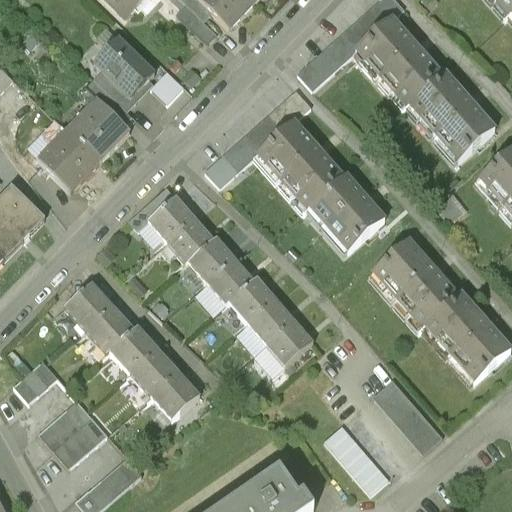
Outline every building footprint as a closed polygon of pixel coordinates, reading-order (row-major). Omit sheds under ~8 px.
[(149,0),(104,0),(128,22),(149,0)] [(197,3),(193,0),(180,0),(178,3),(186,12),(198,23),(207,14),(197,3)] [(256,6),(248,0),(200,0),(197,3),(207,14),(229,34),(256,6)] [(403,15),(389,0),(385,0),(379,6),(394,23),(403,15)] [(511,17),(511,0),(488,0),(508,22),(511,19),(511,17)] [(394,23),(379,6),(370,14),(385,31),(391,26),(394,23)] [(198,23),(186,12),(177,22),(207,51),(216,41),(198,23)] [(385,31),(370,14),(361,22),(376,40),(385,31)] [(376,40),(361,22),(351,31),(367,48),(376,40)] [(441,83),(391,26),(385,31),(376,40),(367,48),(357,56),(355,58),(405,115),(408,112),(441,83)] [(367,48),(351,31),(342,39),(357,56),(367,48)] [(106,54),(117,43),(107,33),(96,43),(106,54)] [(357,56),(342,39),(333,47),(348,64),(355,58),(357,56)] [(154,80),(117,44),(93,69),(100,76),(130,104),(132,103),(129,100),(135,93),(138,96),(154,80)] [(348,64),(333,47),(324,55),(339,72),(348,64)] [(339,72),(324,55),(315,63),(330,80),(339,72)] [(330,80),(315,63),(306,71),(321,88),(330,80)] [(321,88),(306,71),(296,79),(312,96),(321,88)] [(0,74),(0,97),(11,86),(0,74)] [(150,92),(167,107),(184,90),(167,74),(150,92)] [(130,104),(100,76),(92,85),(125,117),(126,117),(136,107),(132,103),(130,104)] [(493,135),(444,80),(441,83),(408,112),(457,167),(493,135)] [(125,117),(92,85),(83,95),(94,106),(116,127),(125,117)] [(310,113),(296,97),(286,105),(301,121),(310,113)] [(301,121),(286,105),(277,113),(292,129),(293,128),(301,121)] [(94,106),(64,136),(98,169),(128,138),(116,127),(94,106)] [(292,129),(277,113),(268,121),(283,137),(292,129)] [(283,137),(268,121),(259,129),(273,145),(283,137)] [(343,185),(293,128),(292,129),(283,137),(273,145),(264,153),(257,160),(307,217),(310,214),(343,185)] [(273,145),(259,129),(250,137),(264,153),(273,145)] [(98,169),(64,136),(35,167),(43,174),(40,178),(44,183),(48,179),(69,199),(98,169)] [(264,153),(250,137),(241,145),(255,162),(257,160),(264,153)] [(255,162),(241,145),(231,153),(246,170),(255,162)] [(511,152),(478,183),(511,221),(511,152)] [(246,170),(231,153),(222,162),(237,178),(246,170)] [(237,178),(222,162),(213,170),(228,186),(237,178)] [(228,186),(213,170),(204,178),(218,194),(228,186)] [(384,226),(346,182),(343,185),(310,214),(348,258),(384,226)] [(0,269),(42,226),(9,194),(0,202),(0,269)] [(166,194),(130,226),(140,237),(149,230),(147,228),(175,204),(174,204),(172,206),(165,197),(167,195),(166,194)] [(175,204),(147,228),(149,230),(166,250),(194,226),(175,204)] [(213,248),(194,226),(166,250),(185,271),(188,269),(213,248)] [(235,267),(216,245),(213,248),(188,269),(207,290),(235,267)] [(457,303),(407,247),(371,279),(421,335),(424,332),(457,303)] [(235,267),(207,290),(225,312),(229,309),(253,288),(235,267)] [(253,288),(229,309),(247,331),(275,307),(256,285),(253,288)] [(91,292),(64,315),(85,338),(112,315),(91,292)] [(509,356),(459,301),(457,303),(424,332),(473,388),(509,356)] [(275,307),(247,331),(266,352),(293,328),(275,307)] [(112,315),(85,338),(106,361),(109,359),(133,338),(112,315)] [(293,328),(266,352),(284,374),(312,350),(293,328)] [(157,358),(136,335),(133,338),(109,359),(130,382),(157,358)] [(157,358),(130,382),(150,404),(178,380),(157,358)] [(57,385),(42,367),(32,376),(48,394),(57,385)] [(48,394),(32,376),(22,384),(38,402),(48,394)] [(178,380),(150,404),(171,427),(199,403),(178,380)] [(38,402),(22,384),(12,393),(28,411),(38,402)] [(391,387),(374,402),(383,412),(400,397),(391,387)] [(400,397),(383,412),(391,421),(408,406),(400,397)] [(91,425),(76,406),(66,415),(81,433),(91,425)] [(408,406),(391,421),(399,431),(416,416),(408,406)] [(66,415),(37,440),(68,476),(97,451),(81,433),(66,415)] [(416,416),(399,431),(407,440),(425,425),(416,416)] [(107,443),(91,425),(81,433),(97,451),(107,443)] [(425,425),(407,440),(415,450),(433,435),(425,425)] [(324,445),(371,499),(390,483),(343,429),(324,445)] [(433,435),(415,450),(424,460),(442,445),(433,435)] [(141,482),(125,464),(116,472),(131,491),(141,482)] [(116,472),(87,497),(100,511),(106,511),(131,491),(116,472)] [(278,480),(231,511),(307,511),(301,504),(296,507),(278,480)] [(100,511),(87,497),(74,508),(77,511),(100,511)]
